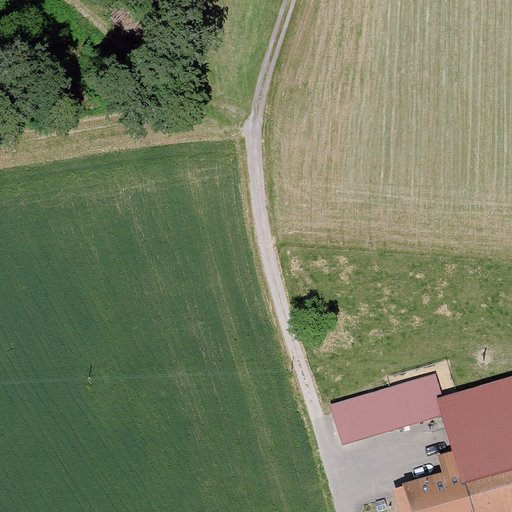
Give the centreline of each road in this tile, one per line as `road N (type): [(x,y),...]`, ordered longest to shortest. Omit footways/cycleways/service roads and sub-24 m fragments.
road 1 (track): [(293,0),(261,98),(255,147),(276,295),(318,434)]
road 2 (track): [(258,122),(213,103),(191,103),(0,135)]
